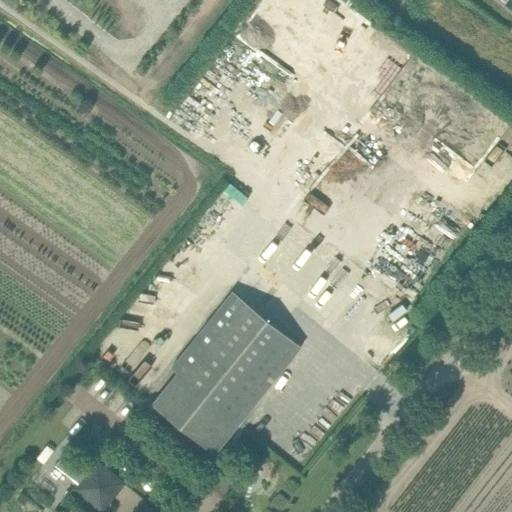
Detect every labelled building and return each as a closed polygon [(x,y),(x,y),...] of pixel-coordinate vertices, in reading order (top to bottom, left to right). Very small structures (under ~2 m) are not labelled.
[(372,43),(379,23),(323,3),(316,22),(372,43)] [(302,346),(233,290),(171,366),(178,372),(153,402),(215,453),(219,448),(215,445),(236,419),(240,422),(241,420),(240,419),(240,420),(219,403),(279,329),(300,346),(299,346),(300,347),(302,346)] [(65,452),(55,464),(65,472),(75,459),(65,452)] [(71,489),(101,511),(103,511),(126,482),(96,458),(71,489)] [(23,503),(28,496),(22,491),(16,498),(23,503)]
